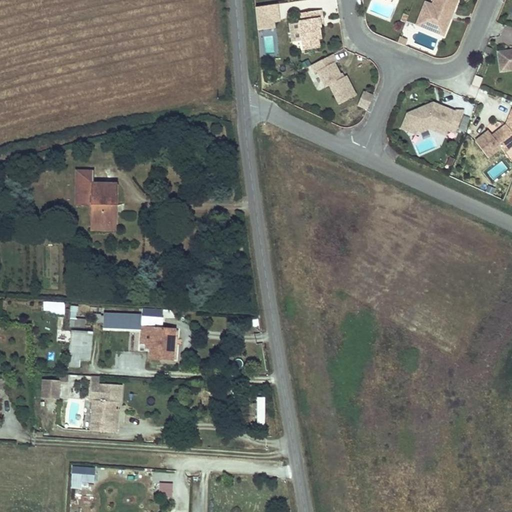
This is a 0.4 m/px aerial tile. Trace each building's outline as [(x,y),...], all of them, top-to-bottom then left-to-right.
[(457,0),(434,0),(432,6),(425,22),(434,25),(432,31),(443,36),(450,19),(445,17),(447,11),(452,13),(457,0)] [(425,22),(432,6),(425,3),(416,25),(432,31),(434,25),(425,22)] [(279,5),(256,8),(258,29),(275,27),(274,21),(280,20),(279,5)] [(320,39),(319,28),(320,27),(319,20),(322,19),(321,19),(320,11),(298,14),(299,23),(302,40),(303,50),(319,48),(317,39),(320,39)] [(302,40),(299,23),(290,24),(293,41),(302,40)] [(401,36),(398,42),(406,46),(409,40),(401,36)] [(511,50),(498,52),(501,71),(511,69),(511,50)] [(356,96),(345,77),(342,78),(334,63),(336,62),(333,55),(311,66),(314,73),(317,72),(325,87),(329,85),(339,104),(356,96)] [(482,79),(475,76),(471,84),(478,87),(482,79)] [(367,109),(372,96),(364,92),(359,106),(367,109)] [(455,133),(464,112),(462,111),(455,111),(454,112),(439,106),(438,109),(429,105),(407,114),(416,134),(429,128),(446,135),(448,130),(455,133)] [(511,146),(511,109),(506,125),(497,132),(496,136),(493,138),(492,136),(488,131),(475,142),(488,158),(500,148),(504,153),(511,146)] [(416,134),(407,114),(402,128),(416,134)] [(464,133),(468,120),(461,118),(457,131),(464,133)] [(501,175),(499,184),(507,186),(509,177),(501,175)] [(92,181),(91,221),(91,227),(118,228),(119,182),(92,181)] [(42,314),(64,315),(64,303),(43,302),(42,314)] [(141,330),(141,343),(150,343),(150,358),(172,358),(173,330),(162,329),(163,309),(142,308),(142,315),(142,317),(141,330)] [(106,329),(141,330),(142,317),(142,315),(107,314),(106,329)] [(71,327),(70,369),(83,369),(83,360),(91,360),(92,328),(71,327)] [(59,380),(42,379),(42,396),(59,396),(59,380)] [(256,397),(256,425),(264,425),(264,397),(256,397)] [(119,402),(93,401),(91,431),(117,433),(119,402)] [(96,467),(74,466),(73,481),(95,482),(96,467)] [(173,484),(161,483),(160,496),(172,497),(173,484)]
